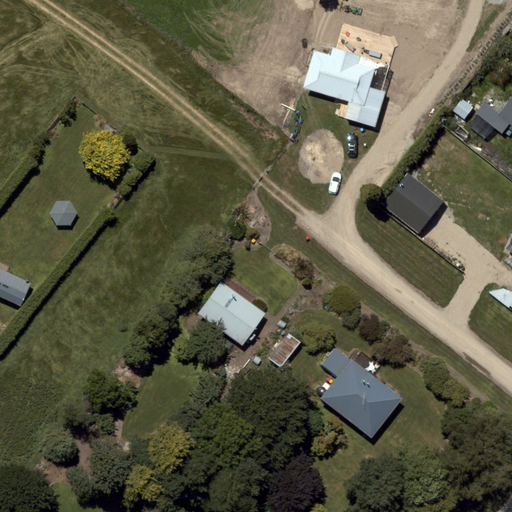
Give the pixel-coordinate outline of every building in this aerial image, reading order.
[(313,53),(302,94),(348,107),(344,119),(376,128),(385,95),(368,90),(374,69),(313,53)] [(511,130),(511,102),(499,121),(511,130)] [(464,124),(443,140),(460,162),(481,146),(464,124)] [(216,284),(192,318),(239,351),(263,317),(216,284)] [(335,378),(316,402),(368,441),(397,402),(332,353),(321,367),(335,378)]
